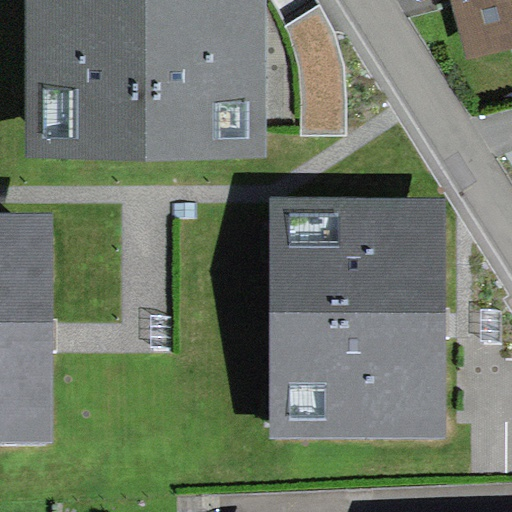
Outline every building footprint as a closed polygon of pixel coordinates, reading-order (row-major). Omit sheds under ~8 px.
[(39,0),(39,137),(251,137),(250,0),(39,0)] [(511,27),(511,0),(469,0),(479,36),(511,27)] [(511,107),(496,113),(507,143),(511,140),(511,107)] [(284,431),(430,431),(430,219),(284,219),(284,431)] [(0,438),(38,439),(38,238),(0,237),(0,438)]
